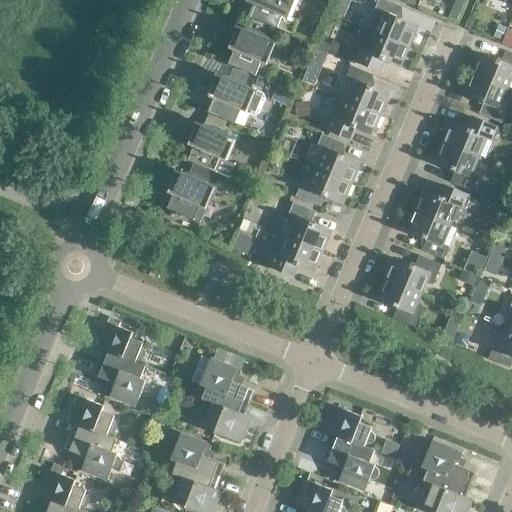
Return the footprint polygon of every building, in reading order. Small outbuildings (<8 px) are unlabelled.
[(248,0),(254,3),(248,16),(292,34),(298,20),(287,16),(293,0),(248,0)] [(381,12),(373,32),(409,47),(418,27),(397,18),(402,7),(385,0),(378,0),(374,10),(381,12)] [(336,2),(332,13),(344,18),(348,10),(346,6),(336,2)] [(454,4),(448,18),(457,22),(463,7),(454,4)] [(237,27),(231,42),(228,48),(234,51),(228,64),(255,75),(261,62),(266,65),(275,43),(277,44),(277,42),(236,25),(235,27),(237,27)] [(498,25),(493,37),(503,41),(507,29),(498,25)] [(366,29),(358,48),(353,60),(380,71),(384,60),(401,67),(409,47),(373,32),(366,29)] [(319,39),(316,47),(328,52),(331,45),(319,39)] [(511,53),(506,51),(501,62),(480,53),(472,73),(508,88),(511,77),(511,53)] [(353,81),(344,100),(380,115),(389,95),(368,86),(373,75),(351,66),(346,78),(353,81)] [(217,75),(210,90),(208,96),(213,99),(208,112),(235,123),(241,110),(246,113),(246,112),(254,115),(259,113),(265,99),(263,93),(257,91),(216,73),(215,75),(217,75)] [(508,88),(472,73),(463,94),(484,102),(479,113),(501,123),(506,110),(500,108),(508,88)] [(306,74),(303,82),(315,87),(318,79),(306,74)] [(380,115),(344,100),(336,119),(330,116),(324,128),(351,139),(356,128),(372,135),(380,115)] [(308,102),(295,103),(296,119),(309,118),(308,102)] [(479,157),(484,145),(487,137),(494,140),(499,128),(472,117),(468,128),(451,121),(443,142),(479,157)] [(196,123),(190,138),(187,144),(193,147),(187,160),(229,178),(235,165),(226,161),(235,140),(236,140),(237,139),(195,121),(195,123),(196,123)] [(324,149),(316,168),(352,183),(360,163),(340,154),(344,143),(322,134),(317,146),(324,149)] [(479,157),(443,142),(434,162),(455,171),(450,181),(473,191),(478,179),(471,176),(479,157)] [(194,165),(190,175),(175,169),(174,171),(176,172),(167,193),(173,195),(167,208),(194,220),(200,207),(205,209),(214,188),(216,188),(217,187),(208,183),(212,173),(194,165)] [(352,183),(316,168),(311,179),(304,176),(296,196),(318,206),(322,195),(343,203),(352,183)] [(264,173),(260,183),(270,188),(273,180),(271,176),(264,173)] [(443,185),(438,196),(423,189),(414,210),(450,225),(458,205),(465,208),(470,196),(443,185)] [(295,217),(287,236),(323,251),(331,231),(311,222),(315,211),(293,202),(288,214),(295,217)] [(450,225),(414,210),(406,230),(426,239),(422,250),(444,259),(449,247),(442,244),(450,225)] [(238,234),(232,249),(247,255),(250,246),(247,238),(238,234)] [(323,251),(287,236),(279,255),(272,253),(267,265),(289,274),(294,263),(314,272),(323,251)] [(471,252),(464,270),(479,277),(487,258),(471,252)] [(394,258),(385,278),(421,293),(426,282),(433,285),(441,265),(419,255),(415,266),(394,258)] [(488,260),(483,273),(495,278),(501,266),(488,260)] [(461,270),(457,278),(475,286),(479,277),(461,270)] [(421,293),(385,278),(377,298),(398,307),(393,318),(415,327),(424,307),(417,304),(421,293)] [(480,280),(474,293),(482,296),(488,283),(480,280)] [(103,350),(98,362),(121,371),(126,358),(135,362),(136,362),(136,360),(140,360),(143,359),(145,356),(146,352),(144,349),(141,347),(143,343),(131,338),(133,332),(107,322),(97,348),(103,350)] [(511,331),(508,330),(500,349),(493,346),(488,358),(511,367),(511,363),(511,331)] [(121,371),(98,362),(93,375),(110,382),(106,394),(136,406),(140,395),(144,395),(147,394),(149,391),(150,387),(148,384),(145,382),(146,380),(141,378),(146,366),(136,362),(135,362),(126,358),(121,371)] [(201,399),(212,403),(212,402),(221,406),(226,394),(249,403),(254,390),(237,383),(241,371),(211,359),(207,370),(203,369),(200,371),(198,374),(197,377),(199,381),(202,383),(201,385),(206,387),(201,399)] [(212,402),(212,403),(211,405),(207,405),(204,406),(202,409),(201,413),(203,416),(206,418),(204,422),(216,427),(214,432),(240,442),(250,417),(245,414),(249,403),(226,394),(221,406),(212,402)] [(74,424),(69,436),(92,445),(97,432),(106,436),(107,435),(107,433),(111,434),(115,432),(117,429),(117,426),(116,422),(113,420),(114,416),(102,411),(104,406),(78,396),(68,422),(74,424)] [(332,434),(327,446),(350,455),(355,442),(364,446),(365,446),(366,444),(369,444),(372,443),(374,440),(375,436),(374,433),(371,431),(372,427),(360,422),(362,417),(336,406),(326,432),(332,434)] [(173,410),(169,420),(183,426),(187,415),(173,410)] [(418,435),(424,437),(427,430),(421,428),(418,435)] [(92,445),(69,436),(64,449),(82,456),(77,468),(108,480),(112,468),(116,469),(119,467),(121,464),(121,461),(120,458),(117,455),(118,454),(112,451),(117,439),(107,435),(106,436),(97,432),(92,445)] [(172,474),(182,478),(183,477),(192,481),(197,468),(220,477),(225,464),(207,457),(211,445),(181,433),(177,445),(173,445),(170,446),(168,449),(167,453),(169,456),(172,458),(171,460),(177,462),(172,474)] [(388,438),(383,451),(395,456),(401,443),(388,438)] [(462,453),(432,441),(428,452),(424,452),(421,453),(419,456),(418,460),(420,463),(423,465),(422,467),(427,469),(423,481),(433,485),(442,488),(447,476),(470,485),(475,472),(458,465),(462,453)] [(350,455),(327,446),(322,459),(339,466),(335,478),(365,490),(370,479),(373,479),(376,478),(378,475),(379,472),(377,468),(375,466),(375,465),(370,462),(375,450),(365,446),(364,446),(355,442),(350,455)] [(183,477),(182,478),(182,480),(178,480),(175,481),(173,484),(172,487),(174,491),(177,493),(175,497),(188,501),(186,507),(199,511),(213,511),(221,491),(216,489),(220,477),(197,468),(192,481),(183,477)] [(46,498),(41,510),(46,511),(67,511),(69,506),(79,510),(79,509),(80,507),(84,507),(87,506),(89,503),(89,499),(88,496),(85,494),(86,490),(74,485),(76,480),(50,470),(40,496),(46,498)] [(433,485),(432,487),(428,487),(425,488),(423,491),(422,495),(424,498),(427,500),(425,504),(437,509),(436,511),(466,511),(471,499),(466,497),(470,485),(447,476),(442,488),(433,485)] [(303,508),(301,511),(345,511),(346,510),(345,507),(342,505),(343,501),(331,496),(333,490),(307,480),(297,506),(303,508)] [(382,502),(379,509),(388,511),(391,505),(382,502)]
